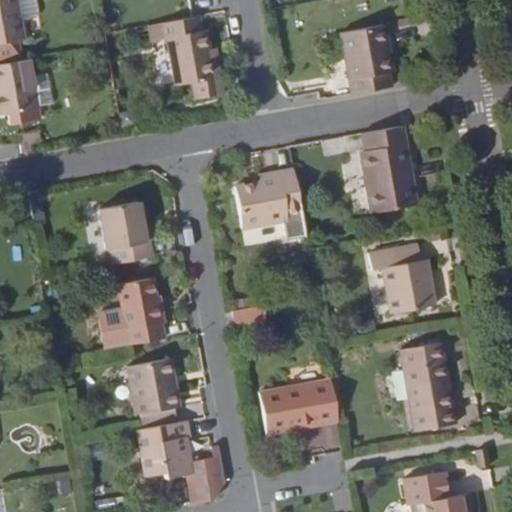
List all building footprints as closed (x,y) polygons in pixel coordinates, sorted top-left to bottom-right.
[(0,0),(0,44),(22,40),(15,0),(0,0)] [(199,15),(191,16),(163,21),(165,40),(169,39),(177,85),(193,81),(197,99),(223,95),(219,76),(214,77),(209,48),(206,32),(202,32),(199,15)] [(388,44),(386,30),(385,26),(341,34),(353,95),(391,88),(387,69),(382,45),(388,44)] [(392,68),(388,44),(382,45),(387,69),(392,68)] [(214,47),(209,48),(214,77),(219,76),(214,47)] [(28,59),(0,63),(0,114),(37,108),(28,59)] [(416,208),(411,178),(402,128),(362,135),(365,153),(359,154),(369,216),(416,208)] [(18,139),(21,154),(31,152),(28,137),(18,139)] [(287,216),(300,214),(293,174),(279,176),(279,182),(262,185),(233,189),(241,231),(288,223),(287,216)] [(262,179),(262,185),(279,182),(279,176),(262,179)] [(28,194),(33,224),(44,222),(39,192),(28,194)] [(111,251),(113,265),(153,259),(150,244),(145,245),(143,228),(139,205),(100,212),(107,251),(111,251)] [(420,258),(417,242),(368,251),(371,268),(382,267),(390,310),(433,303),(425,257),(420,258)] [(119,287),(129,346),(164,341),(162,328),(165,327),(162,311),(157,312),(154,301),(152,282),(119,287)] [(263,321),(260,307),(226,313),(228,327),(263,321)] [(140,413),(174,407),(169,378),(173,377),(170,359),(128,366),(136,414),(140,413)] [(448,392),(443,359),(401,367),(412,430),(455,423),(451,407),(447,408),(445,393),(448,392)] [(169,378),(174,407),(179,406),(173,377),(169,378)] [(338,421),(331,379),(259,393),(266,434),(338,421)] [(143,430),(177,423),(174,407),(140,413),(143,430)] [(143,430),(130,432),(138,479),(157,475),(158,481),(185,476),(182,457),(177,458),(174,439),(179,439),(183,438),(180,423),(177,423),(143,430)] [(182,457),(179,439),(174,439),(177,458),(182,457)] [(485,450),(468,453),(478,467),(483,471),(489,470),(485,450)] [(478,467),(468,453),(462,454),(466,474),(483,471),(478,467)] [(468,511),(466,494),(446,498),(442,473),(402,480),(407,508),(421,505),(422,511),(468,511)]
